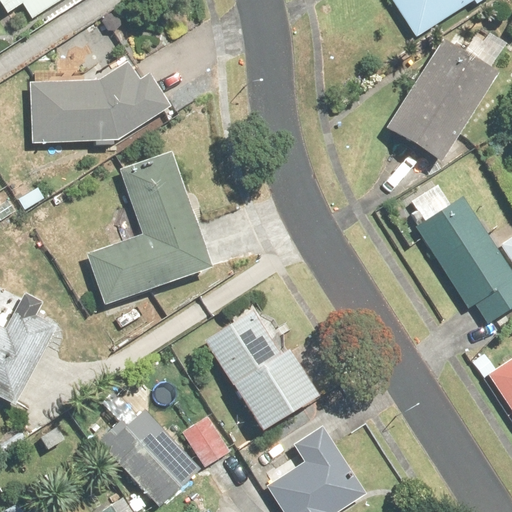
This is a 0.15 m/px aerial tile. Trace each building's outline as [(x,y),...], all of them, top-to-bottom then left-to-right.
[(0,0),(0,16),(0,17),(15,7),(26,23),(60,0),(0,0)] [(382,0),(408,39),(466,0),(382,0)] [(433,41),(375,131),(427,165),(486,75),(433,41)] [(21,84),(21,145),(114,146),(162,113),(140,81),(130,88),(115,67),(90,84),(21,84)] [(164,157),(112,174),(127,220),(118,223),(123,241),(81,255),(97,304),(201,271),(164,157)] [(511,293),(451,200),(408,227),(461,310),(466,307),(478,325),(511,302),(511,293)] [(511,233),(491,249),(511,277),(511,233)] [(0,401),(7,405),(47,325),(3,303),(0,309),(0,401)] [(251,309),(194,345),(251,435),(308,400),(251,309)] [(487,352),(468,367),(511,425),(511,359),(499,369),(487,352)] [(138,408),(94,446),(148,508),(191,471),(138,408)] [(202,417),(176,433),(200,472),(226,455),(202,417)] [(293,462),(255,488),(271,511),(338,511),(337,511),(358,496),(312,428),(283,447),(293,462)] [(275,444),(265,430),(235,452),(245,466),(275,444)] [(124,492),(95,511),(136,511),(137,511),(124,492)]
